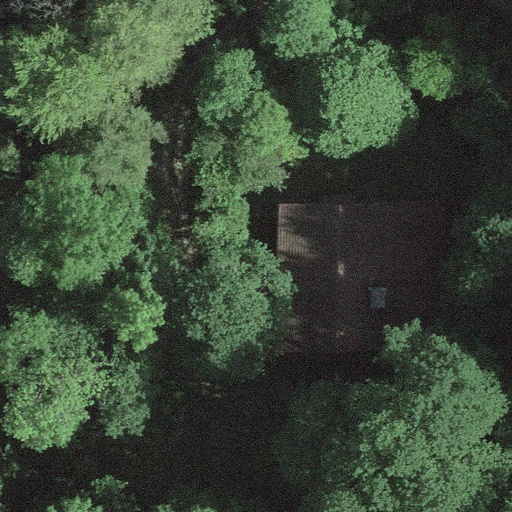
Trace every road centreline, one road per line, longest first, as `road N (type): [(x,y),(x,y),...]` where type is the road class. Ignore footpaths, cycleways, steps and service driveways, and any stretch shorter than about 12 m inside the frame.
road 1 (track): [(222,0),(190,29),(160,97),(169,208),(204,365),(197,410),(145,511)]
road 2 (track): [(511,398),(461,511)]
